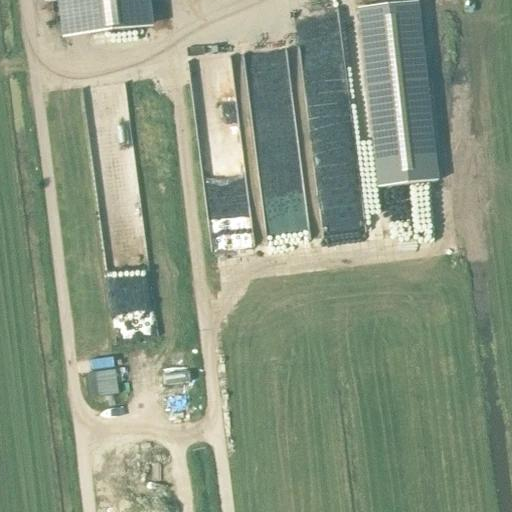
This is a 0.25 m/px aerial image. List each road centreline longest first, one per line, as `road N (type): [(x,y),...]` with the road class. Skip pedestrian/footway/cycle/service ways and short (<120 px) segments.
road 1 (unclassified): [(90,511),(27,0)]
road 2 (track): [(225,511),(172,38)]
